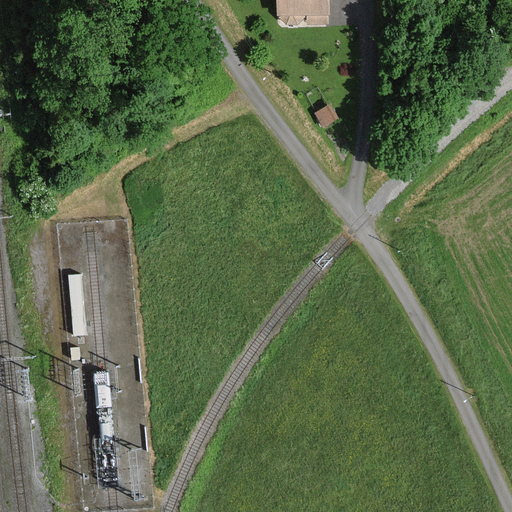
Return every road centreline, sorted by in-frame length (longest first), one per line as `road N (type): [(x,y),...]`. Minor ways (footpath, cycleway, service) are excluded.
road 1 (unclassified): [(511,511),(419,316),(193,0)]
road 2 (unknown): [(355,195),(511,72)]
